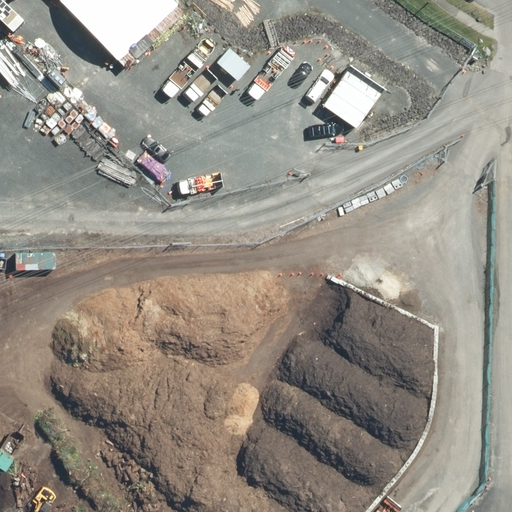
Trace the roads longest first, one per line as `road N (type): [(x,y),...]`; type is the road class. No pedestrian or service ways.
road 1 (unknown): [(468,139),(235,193),(135,189),(0,150)]
road 2 (unknown): [(395,278),(194,352),(113,351),(0,317)]
road 3 (unknown): [(395,278),(400,324),(390,372),(373,421),(314,511)]
road 4 (unknown): [(468,139),(395,278)]
